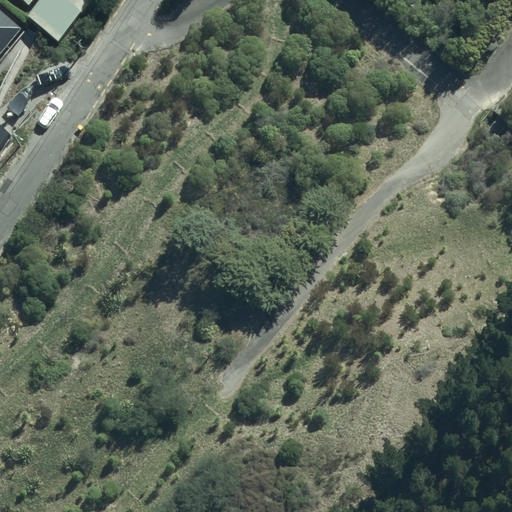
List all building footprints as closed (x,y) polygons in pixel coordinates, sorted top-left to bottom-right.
[(79,13),(63,0),(35,0),(21,18),(53,44),(79,13)] [(163,59),(134,90),(153,107),(181,76),(163,59)] [(511,133),(487,115),(475,131),(503,152),(511,139),(511,133)] [(411,242),(374,260),(401,301),(420,291),(446,340),(511,304),(511,267),(485,282),(475,264),(496,252),(473,212),(455,221),(446,202),(402,223),(411,242)] [(0,285),(0,318),(20,298),(0,285)]
